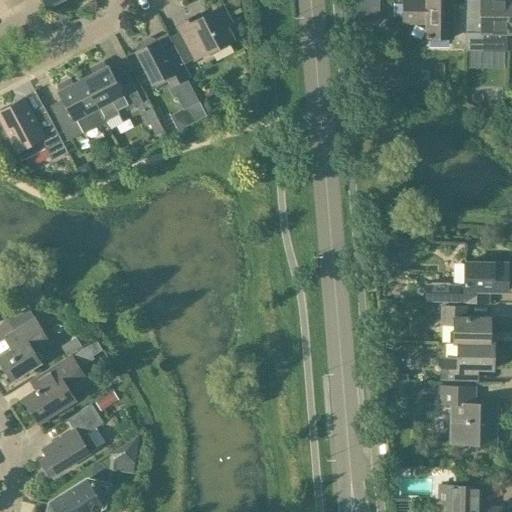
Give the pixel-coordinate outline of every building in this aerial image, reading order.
[(63,0),(42,0),(47,8),(63,0)] [(426,23),(427,0),(403,0),(403,22),(426,23)] [(427,0),(426,23),(426,36),(452,36),(465,36),(465,21),(465,8),(452,8),(452,0),(427,0)] [(465,21),(465,36),(464,48),(481,48),(481,33),(507,33),(507,0),(480,0),(480,21),(465,21)] [(177,26),(195,60),(233,40),(226,26),(231,23),(223,7),(196,21),(195,17),(177,26)] [(188,81),(187,79),(190,77),(189,75),(185,66),(182,62),(172,67),(158,41),(155,42),(153,39),(150,38),(138,44),(137,48),(139,51),(136,52),(153,84),(167,77),(169,81),(166,82),(174,96),(176,95),(184,109),(192,105),(197,113),(207,107),(192,79),(188,81)] [(124,67),(112,73),(108,66),(106,67),(104,62),(91,69),(93,74),(83,79),(105,122),(119,115),(116,110),(124,106),(127,110),(142,102),(124,67)] [(58,92),(62,99),(50,106),(68,141),(105,122),(83,79),(73,85),(71,79),(58,86),(60,91),(58,92)] [(44,107),(31,113),(24,99),(0,111),(0,118),(5,127),(2,129),(1,133),(3,138),(7,139),(10,137),(17,152),(22,160),(45,148),(51,161),(68,152),(44,107)] [(466,262),(466,284),(425,283),(425,301),(489,302),(489,290),(507,290),(508,263),(466,262)] [(459,343),(491,344),(491,318),(466,318),(467,308),(443,307),(442,325),(455,325),(454,343),(459,343)] [(13,333),(20,344),(0,356),(0,361),(12,380),(41,363),(35,352),(50,343),(35,319),(13,333)] [(458,360),(446,360),(440,360),(440,379),(470,379),(470,369),(494,369),(494,344),(491,344),(459,343),(458,360)] [(29,381),(36,391),(24,399),(39,423),(75,400),(68,389),(86,378),(72,354),(29,381)] [(476,388),(442,387),(441,404),(452,404),(451,443),(494,444),(494,429),(497,429),(497,404),(475,403),(476,388)] [(42,449),(47,457),(40,461),(50,477),(57,473),(73,463),(90,453),(80,438),(103,423),(92,404),(67,419),(74,430),(42,449)] [(101,511),(108,486),(88,481),(51,505),(49,511),(101,511)] [(481,487),(448,486),(438,486),(438,500),(447,506),(447,511),(499,511),(499,509),(481,508),(481,487)]
